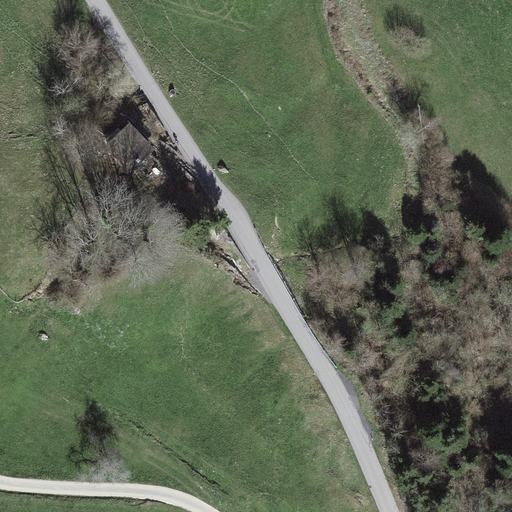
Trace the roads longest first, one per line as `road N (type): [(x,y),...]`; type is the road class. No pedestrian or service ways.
road 1 (unclassified): [(105,0),(316,334),(386,511)]
road 2 (track): [(197,511),(148,494),(0,483)]
